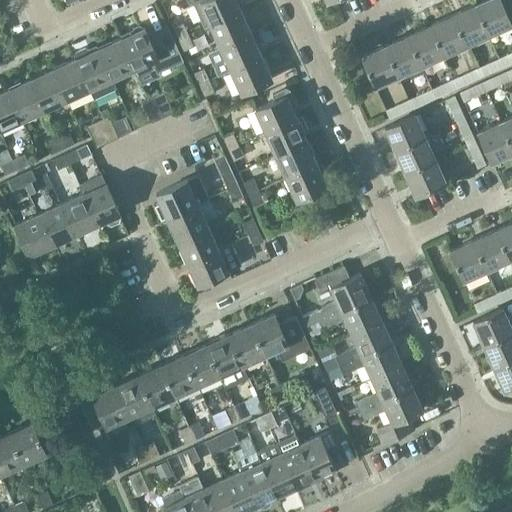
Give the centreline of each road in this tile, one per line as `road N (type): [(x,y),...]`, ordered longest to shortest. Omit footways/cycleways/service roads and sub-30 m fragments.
road 1 (residential): [(388,219),(179,308),(113,166),(122,150),(175,128)]
road 2 (residential): [(400,246),(490,437)]
road 3 (residential): [(311,49),(388,219)]
road 4 (residential): [(348,511),(490,437)]
